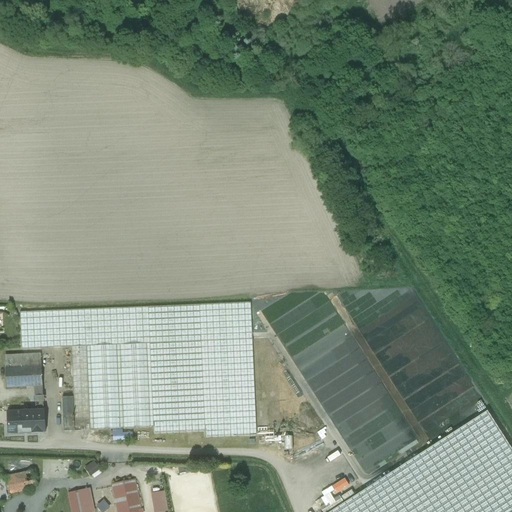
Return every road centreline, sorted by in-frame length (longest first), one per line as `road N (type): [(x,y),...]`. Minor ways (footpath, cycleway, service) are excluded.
road 1 (track): [(0,442),(264,453),(279,465),(297,511)]
road 2 (track): [(0,25),(26,39),(142,54),(198,97),(284,103)]
